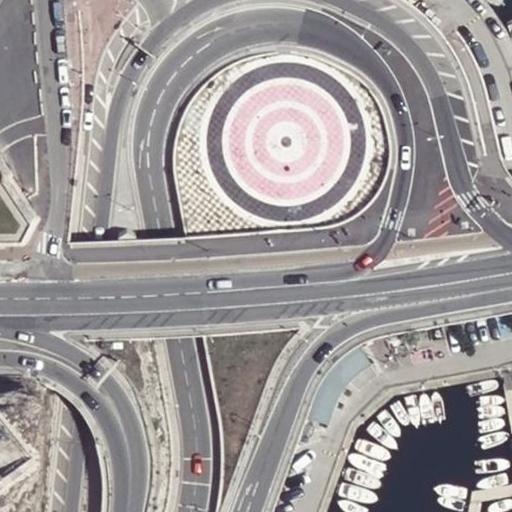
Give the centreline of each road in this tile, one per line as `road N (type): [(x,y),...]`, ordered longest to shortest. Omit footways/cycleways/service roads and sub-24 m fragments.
road 1 (trunk): [(192,511),(198,444),(149,164),(149,130),(163,89),(215,40),(282,24),(351,44),(389,85),(405,132),(405,162),(386,240),(359,265),(314,285)]
road 2 (trunk): [(156,39),(121,100),(112,142),(75,511)]
road 3 (trunk): [(247,511),(312,350),(359,319),(484,269)]
road 4 (secondary): [(314,285),(0,298)]
road 5 (secondary): [(511,241),(459,177),(425,66),(389,27),(338,0)]
road 6 (trunk): [(0,319),(93,365),(118,393),(138,448),(135,511)]
road 7 (trunk): [(0,359),(54,367),(97,400),(118,447),(119,511)]
road 8 (secondary): [(484,269),(314,285)]
